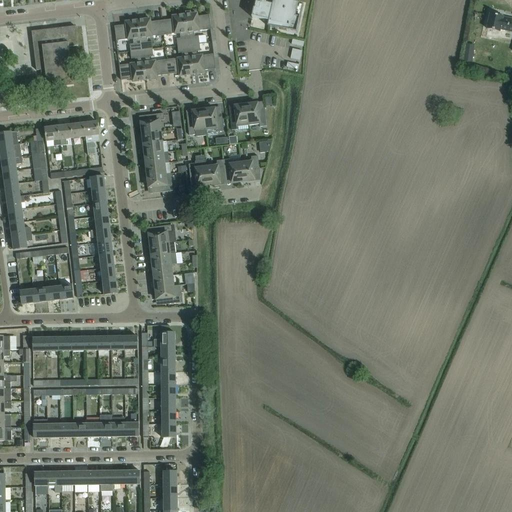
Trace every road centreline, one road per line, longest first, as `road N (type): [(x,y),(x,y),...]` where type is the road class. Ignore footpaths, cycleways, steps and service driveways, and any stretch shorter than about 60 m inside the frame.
road 1 (residential): [(217,0),(226,89),(110,104)]
road 2 (residential): [(0,457),(195,455)]
road 3 (residential): [(195,455),(193,326),(184,317),(135,316)]
road 4 (residential): [(257,192),(122,209)]
road 5 (residential): [(8,316),(135,316)]
